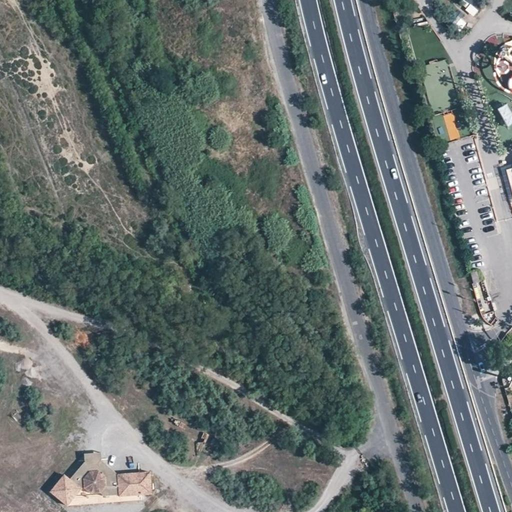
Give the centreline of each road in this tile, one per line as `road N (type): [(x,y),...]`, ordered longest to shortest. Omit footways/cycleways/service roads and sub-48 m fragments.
road 1 (primary): [(491,511),(341,0)]
road 2 (unclassified): [(418,511),(268,0)]
road 3 (primary): [(309,0),(458,511)]
road 4 (unclassified): [(364,0),(440,270),(511,485)]
road 5 (track): [(232,511),(168,477),(96,406),(41,322),(0,299)]
